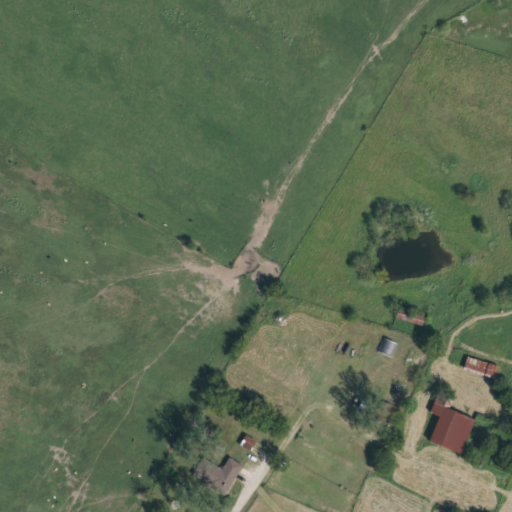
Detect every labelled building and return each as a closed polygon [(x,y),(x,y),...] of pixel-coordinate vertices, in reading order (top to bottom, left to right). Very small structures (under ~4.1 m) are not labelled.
[(381,352),(395,357),(400,344),(386,339),(381,352)] [(465,369),(469,358),(498,367),(494,378),(465,369)] [(428,442),(437,416),(429,413),(436,395),(452,400),(448,410),(474,420),(461,454),(428,442)] [(373,417),(379,401),(400,410),(393,426),(373,417)] [(252,451),(258,442),(248,436),(243,445),(252,451)] [(242,466),(225,496),(196,480),(206,461),(222,469),(228,458),(242,466)]
